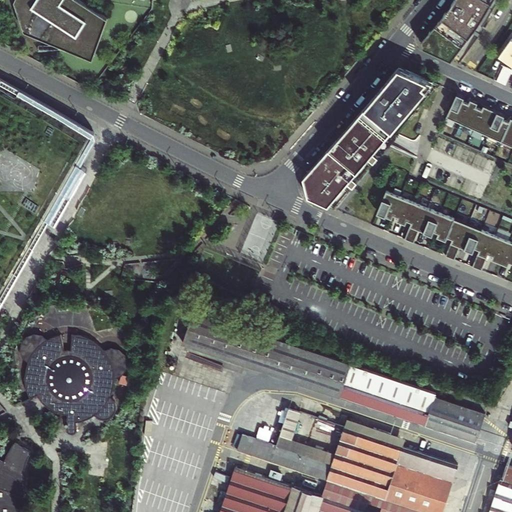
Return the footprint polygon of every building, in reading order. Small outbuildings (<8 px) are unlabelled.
[(90,62),(92,58),(29,36),(13,8),(15,0),(11,0),(9,6),(28,40),(90,62)] [(15,0),(13,8),(29,36),(92,58),(105,20),(75,0),(15,0)] [(425,48),(452,60),(477,27),(485,17),(495,0),(455,0),(450,8),(442,18),(423,41),(425,48)] [(511,39),(500,56),(507,61),(511,64),(511,39)] [(511,70),(511,69),(504,66),(498,81),(506,84),(511,70)] [(433,82),(399,67),(384,84),(355,120),(352,123),(322,158),(304,178),(308,197),(328,206),(347,185),(353,190),(357,185),(348,177),(354,170),(357,173),(368,160),(373,165),(378,160),(372,155),(433,82)] [(0,310),(52,220),(58,224),(90,168),(84,165),(98,140),(96,131),(23,91),(0,77),(0,310)] [(465,96),(458,93),(447,116),(511,145),(511,117),(510,121),(506,120),(503,119),(505,115),(490,108),(484,105),(482,109),(479,108),(476,107),(478,102),(471,99),(469,103),(466,102),(463,101),(465,96)] [(511,241),(386,190),(377,212),(380,213),(392,218),(394,214),(396,215),(398,216),(397,220),(406,224),(407,220),(410,221),(412,222),(405,239),(414,243),(419,230),(431,234),(433,235),(435,231),(437,232),(439,233),(437,237),(447,241),(448,237),(451,238),(453,239),(446,256),(455,260),(460,246),(470,250),(473,252),(475,248),(477,249),(480,250),(473,266),(482,270),(489,253),(492,254),(493,255),(492,259),(508,266),(510,262),(511,263),(511,262),(511,241)] [(339,363),(183,311),(172,343),(357,405),(367,376),(338,367),(339,363)] [(52,408),(56,411),(62,413),(69,413),(68,431),(75,433),(78,430),(78,422),(86,420),(98,414),(105,408),(108,402),(111,397),(113,391),(116,382),(116,365),(114,361),(111,355),(109,353),(109,351),(107,348),(96,340),(88,335),(75,332),(74,350),(69,350),(66,350),(61,333),(49,338),(43,343),(38,347),(33,352),(30,356),(29,362),(28,362),(28,366),(26,377),(27,382),(27,388),(30,396),(38,394),(45,401),(52,408)] [(22,350),(28,362),(29,362),(30,356),(33,352),(38,347),(43,343),(49,338),(42,333),(36,333),(28,335),(22,341),(22,350)] [(116,365),(116,382),(122,374),(128,370),(130,362),(128,355),(123,350),(120,347),(117,346),(111,347),(107,348),(109,351),(109,353),(111,355),(114,361),(116,365)] [(423,395),(367,376),(357,405),(414,424),(423,395)] [(45,401),(38,394),(44,401),(52,408),(45,401)] [(423,395),(414,424),(463,441),(473,412),(423,395)] [(337,452),(293,437),(302,411),(291,407),(278,445),(333,464),(337,452)] [(407,437),(349,417),(345,427),(403,448),(407,437)] [(403,448),(345,427),(337,452),(333,464),(278,445),(244,433),(238,451),(330,482),(418,511),(445,511),(461,467),(403,448)] [(128,473),(129,434),(105,434),(105,478),(118,478),(118,473),(128,473)] [(4,461),(0,458),(0,511),(23,511),(24,483),(26,467),(26,463),(32,451),(15,441),(4,461)] [(379,511),(327,494),(235,466),(219,511),(379,511)] [(511,511),(511,469),(509,469),(494,511),(511,511)] [(418,511),(330,482),(327,494),(379,511),(418,511)]
